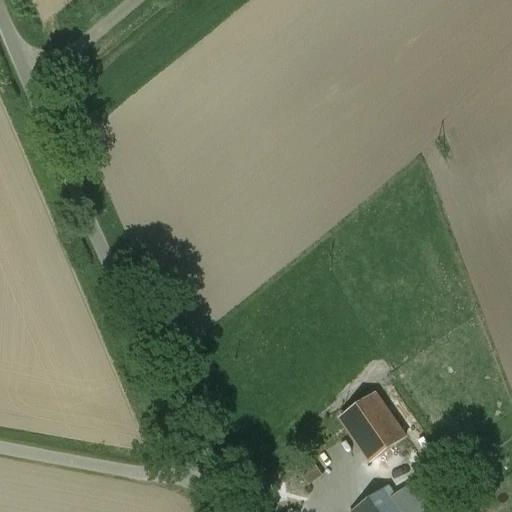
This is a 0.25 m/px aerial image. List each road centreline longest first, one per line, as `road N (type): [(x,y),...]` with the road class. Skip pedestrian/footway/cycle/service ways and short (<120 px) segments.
road 1 (unclassified): [(35,76),(214,485)]
road 2 (unclassified): [(0,443),(214,485)]
road 3 (unclassified): [(35,76),(128,0)]
